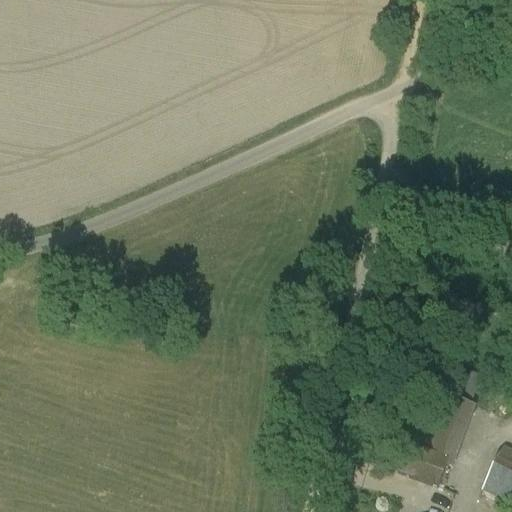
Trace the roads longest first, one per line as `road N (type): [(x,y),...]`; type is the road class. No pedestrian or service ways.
road 1 (unclassified): [(0,249),(137,203),(511,36)]
road 2 (track): [(309,511),(421,0)]
